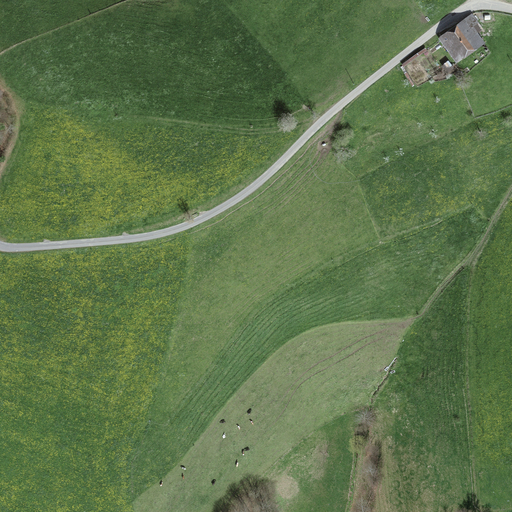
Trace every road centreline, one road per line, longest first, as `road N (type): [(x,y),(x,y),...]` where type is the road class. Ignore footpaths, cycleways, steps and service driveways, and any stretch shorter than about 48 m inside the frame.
road 1 (unclassified): [(0,244),(134,237),(193,221),(245,192),(459,12),(485,0),(511,8)]
road 2 (track): [(511,186),(367,391)]
